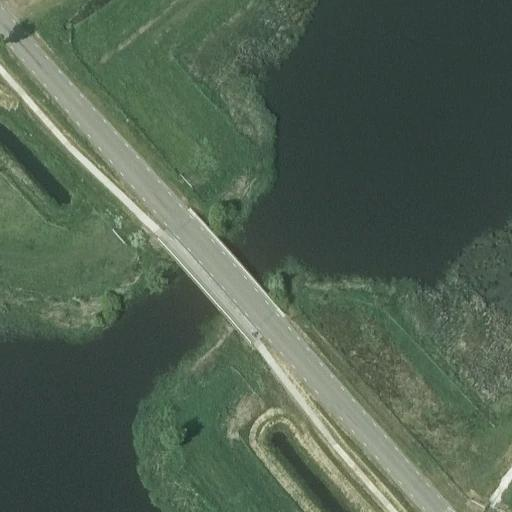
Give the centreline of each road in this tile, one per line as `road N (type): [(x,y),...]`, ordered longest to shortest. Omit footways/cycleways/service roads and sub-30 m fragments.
road 1 (secondary): [(437,511),(0,19)]
road 2 (track): [(0,265),(83,274),(113,253),(141,216)]
